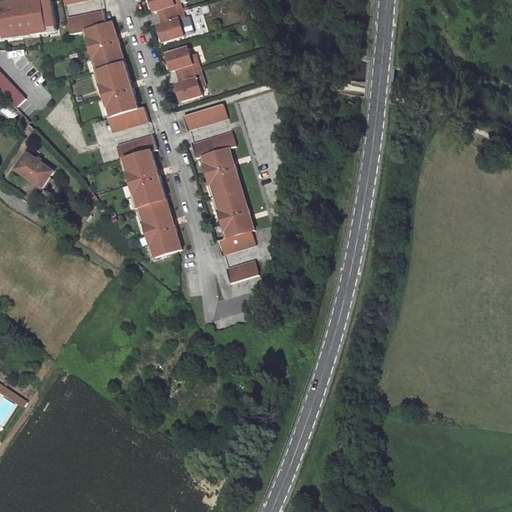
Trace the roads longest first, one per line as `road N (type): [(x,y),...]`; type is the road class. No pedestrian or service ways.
road 1 (primary): [(385,0),(379,104),(344,302),(272,511)]
road 2 (residential): [(211,307),(202,246),(126,0)]
road 3 (track): [(418,0),(471,71),(511,85)]
